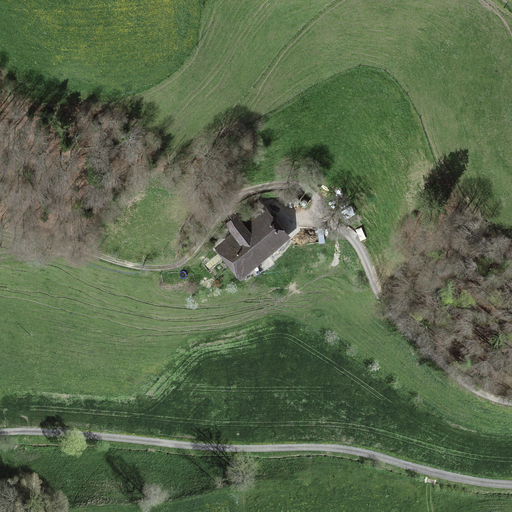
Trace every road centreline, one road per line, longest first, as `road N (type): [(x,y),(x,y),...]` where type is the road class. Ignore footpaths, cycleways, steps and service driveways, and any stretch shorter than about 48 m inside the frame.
road 1 (track): [(0,432),(338,448),(511,484)]
road 2 (track): [(0,231),(162,269),(186,260),(219,212),(252,190),(298,185),(336,221)]
road 3 (track): [(511,403),(468,386),(411,337),(336,221),(290,212)]
